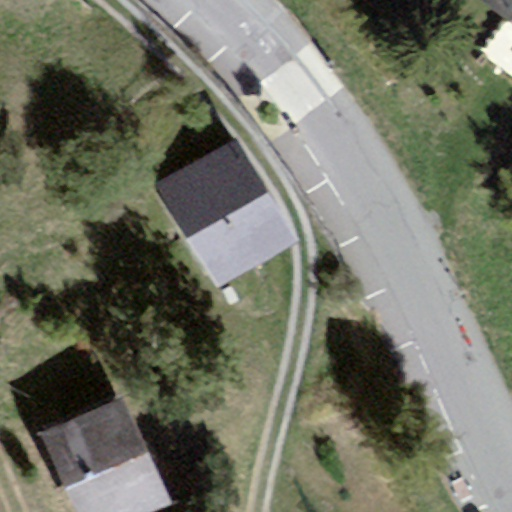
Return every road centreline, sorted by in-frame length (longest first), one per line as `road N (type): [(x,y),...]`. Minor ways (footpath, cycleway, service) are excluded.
road 1 (track): [(93,0),(203,92),(283,198),(303,288),(257,511)]
road 2 (residential): [(511,477),(355,176),(207,0)]
